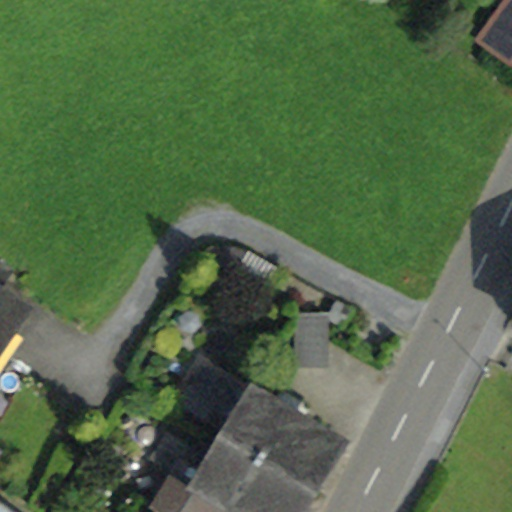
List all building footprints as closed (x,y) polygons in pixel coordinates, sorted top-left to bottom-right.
[(480,41),(511,62),(511,6),(507,3),(480,41)] [(0,340),(19,312),(0,299),(0,289),(12,273),(0,264),(0,340)] [(329,370),(329,316),(295,316),(295,369),(329,370)] [(180,405),(228,434),(223,443),(310,496),(338,450),(291,422),(270,410),(202,368),(180,405)] [(291,422),(297,412),(276,400),(270,410),(291,422)] [(300,511),(310,496),(223,443),(211,462),(169,436),(153,462),(175,476),(153,511),(300,511)]
